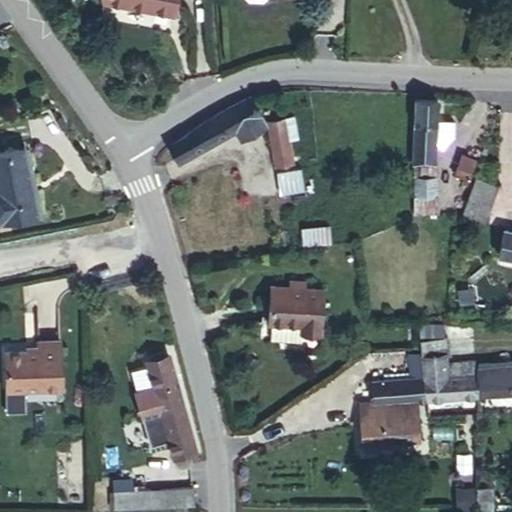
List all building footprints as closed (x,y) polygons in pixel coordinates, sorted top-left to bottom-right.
[(179,38),(185,0),(111,0),(107,27),(179,38)] [(257,0),(257,4),(260,8),(275,9),(279,5),(279,0),(257,0)] [(266,139),(255,116),(251,110),(197,142),(175,161),(186,177),(233,147),(242,141),(248,150),(266,139)] [(440,137),(440,113),(413,110),(411,175),(440,176),(440,164),(440,137)] [(294,175),(285,128),(271,130),(278,178),(294,175)] [(458,152),(457,137),(440,137),(440,164),(454,164),(454,157),(458,152)] [(238,156),(248,150),(242,141),(233,147),(238,156)] [(0,243),(36,234),(21,167),(0,171),(0,243)] [(470,200),(478,178),(461,173),(454,194),(470,200)] [(440,193),(440,176),(411,175),(411,193),(440,193)] [(487,232),(502,193),(479,184),(465,224),(487,232)] [(301,241),(330,241),(329,223),(300,223),(301,241)] [(511,268),(511,239),(505,238),(498,266),(511,268)] [(358,283),(354,260),(339,262),(343,285),(358,283)] [(305,301),(306,293),(289,292),(289,300),(305,301)] [(322,346),(323,302),(305,301),(289,300),(267,299),(266,335),(301,336),(300,346),(322,346)] [(483,411),(484,376),(483,372),(465,373),(465,379),(449,378),(448,365),(454,366),(454,350),(449,350),(449,334),(425,333),(425,360),(430,391),(434,414),(483,411)] [(300,346),(301,336),(266,335),(266,355),(300,356),(300,346)] [(60,361),(60,353),(34,353),(34,362),(60,361)] [(61,405),(60,361),(34,362),(35,367),(3,366),(3,405),(61,405)] [(181,398),(174,368),(150,374),(156,399),(156,404),(181,398)] [(511,409),(511,372),(484,376),(483,411),(511,409)] [(424,460),(422,415),(434,414),(430,391),(380,394),(380,416),(380,429),(363,428),(364,460),(424,460)] [(198,465),(181,398),(156,404),(162,429),(173,471),(198,465)] [(162,429),(156,404),(156,399),(136,404),(142,434),(162,429)] [(380,429),(380,416),(363,416),(363,428),(380,429)] [(136,506),(135,497),(114,498),(115,508),(136,506)] [(197,511),(197,501),(136,506),(115,508),(114,511),(197,511)]
